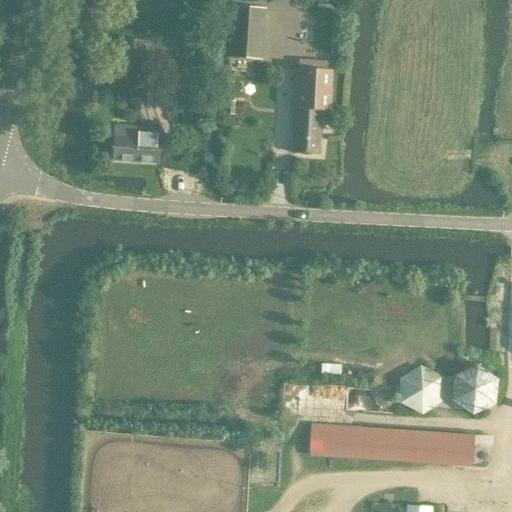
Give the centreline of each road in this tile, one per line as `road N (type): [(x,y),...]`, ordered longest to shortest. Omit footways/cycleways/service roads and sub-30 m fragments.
road 1 (unclassified): [(511,222),(106,199),(0,174)]
road 2 (tertiary): [(3,125),(31,0)]
